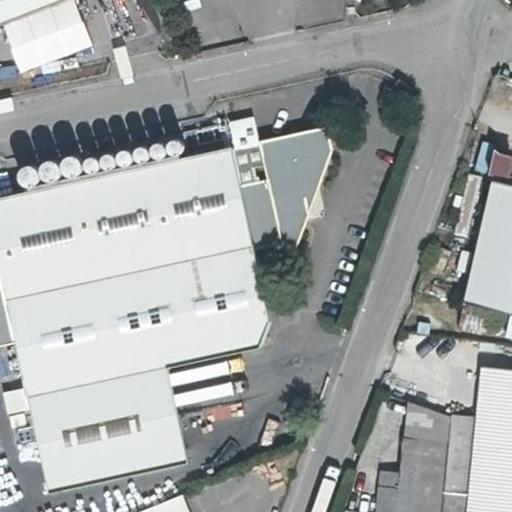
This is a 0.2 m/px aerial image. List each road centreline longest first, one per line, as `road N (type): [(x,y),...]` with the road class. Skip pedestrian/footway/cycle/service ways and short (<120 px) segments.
road 1 (unclassified): [(0,127),(362,44),(385,43),(422,60),(445,99)]
road 2 (unclassified): [(445,99),(305,511)]
